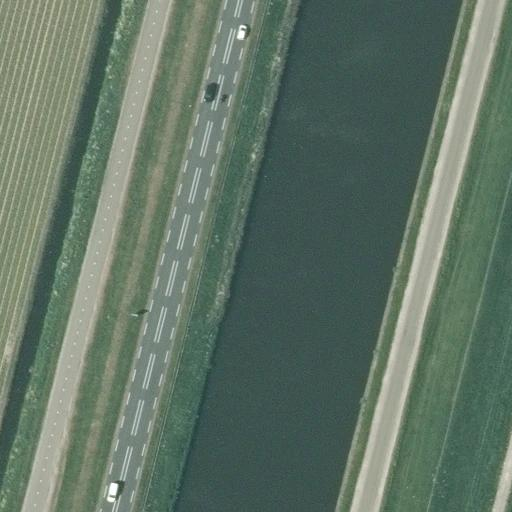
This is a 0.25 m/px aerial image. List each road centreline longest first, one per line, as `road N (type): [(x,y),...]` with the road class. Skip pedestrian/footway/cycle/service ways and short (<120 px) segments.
road 1 (primary): [(115,511),(242,0)]
road 2 (unclassified): [(364,511),(491,0)]
road 3 (unclassified): [(33,511),(159,0)]
